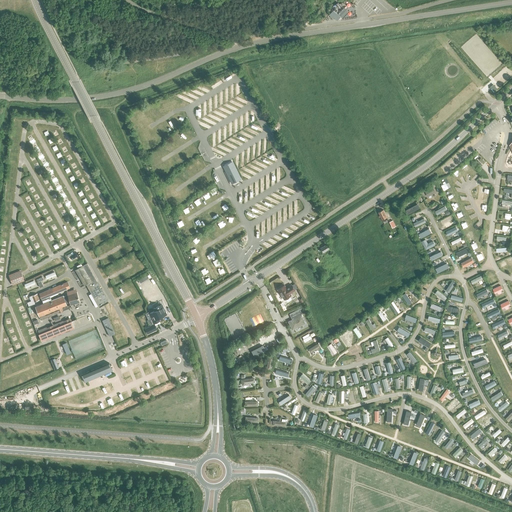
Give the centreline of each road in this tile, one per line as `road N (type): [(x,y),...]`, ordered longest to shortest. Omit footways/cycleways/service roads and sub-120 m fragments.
road 1 (tertiary): [(0,96),(114,94),(267,39),(511,2)]
road 2 (tertiary): [(196,319),(425,166),(511,89)]
road 3 (tertiary): [(196,319),(34,0)]
road 4 (secondary): [(157,462),(0,449)]
